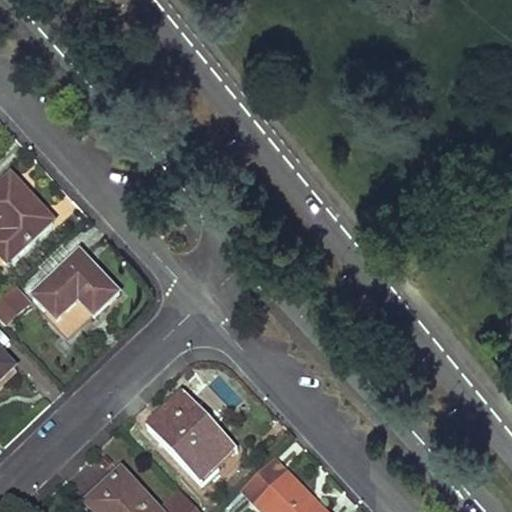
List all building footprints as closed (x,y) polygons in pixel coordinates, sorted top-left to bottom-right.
[(54,225),(12,179),(0,190),(0,258),(8,267),(54,225)] [(62,248),(39,269),(50,280),(72,260),(62,248)] [(81,256),(33,301),(67,337),(88,317),(93,323),(120,298),(81,256)] [(0,322),(5,328),(29,305),(14,290),(0,303),(0,322)] [(0,386),(16,371),(0,354),(0,386)] [(234,449),(184,396),(147,429),(201,486),(217,471),(213,468),(234,449)] [(237,453),(234,449),(213,468),(217,471),(237,453)] [(314,505),(273,463),(243,491),(263,511),(320,511),(319,510),(317,511),(312,511),(310,509),(314,505)] [(162,511),(156,511),(121,475),(87,506),(93,511),(197,511),(181,494),(162,511)]
